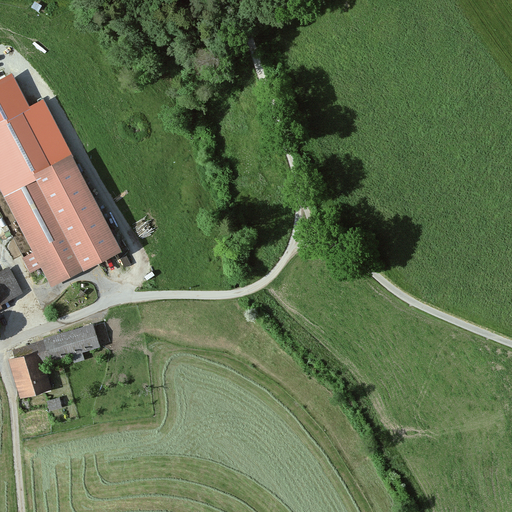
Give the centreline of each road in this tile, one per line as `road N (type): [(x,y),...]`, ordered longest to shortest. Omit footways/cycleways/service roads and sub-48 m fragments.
road 1 (unclassified): [(0,346),(123,299),(241,292),(268,278),(306,229),(410,300),(511,344)]
road 2 (track): [(238,0),(306,229)]
road 3 (track): [(0,359),(22,511)]
